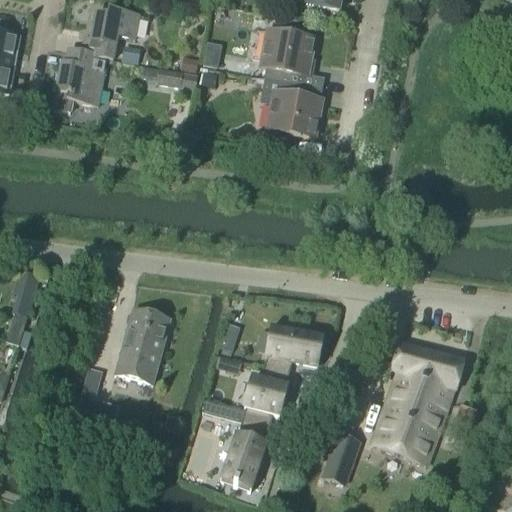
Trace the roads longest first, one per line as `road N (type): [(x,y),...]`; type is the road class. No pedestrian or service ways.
road 1 (unclassified): [(511,309),(5,246)]
road 2 (residential): [(21,151),(47,0)]
road 3 (residential): [(344,147),(372,0)]
